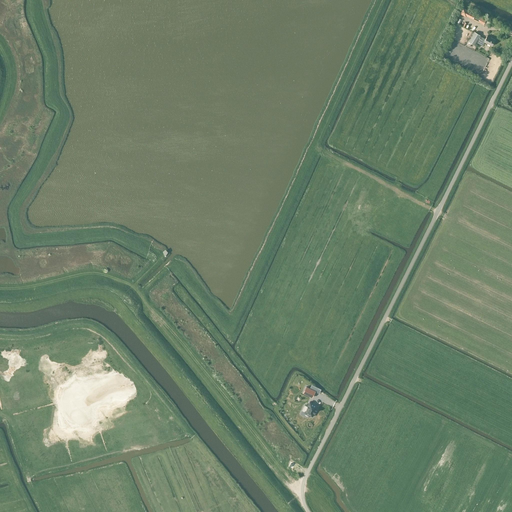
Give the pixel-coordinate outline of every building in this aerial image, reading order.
[(466,17),(466,16),(484,24),(486,20),(463,8),(460,14),(466,17)] [(474,32),(469,42),(470,42),(473,44),(474,45),(480,35),(474,32)] [(480,36),(477,42),(483,45),(485,42),(492,46),(495,39),(487,35),(486,38),(480,36)] [(306,386),(303,393),(312,397),(315,391),(306,386)] [(310,402),(304,412),(312,416),(314,412),(315,413),(316,410),(318,406),(310,402)]
